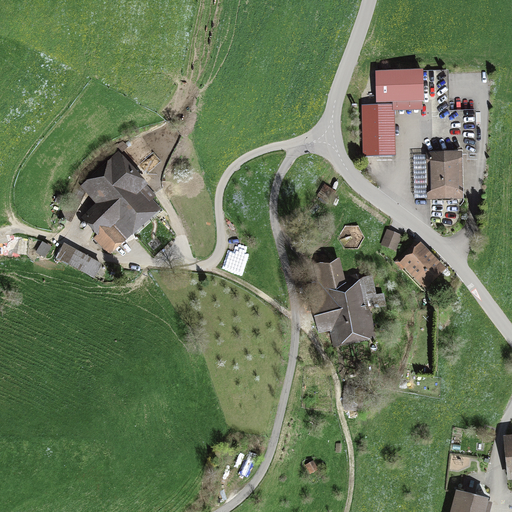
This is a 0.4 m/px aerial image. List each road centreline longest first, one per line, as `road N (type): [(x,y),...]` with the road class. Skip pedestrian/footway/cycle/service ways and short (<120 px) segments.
road 1 (unclassified): [(331,137),(300,146),(276,186),(274,220),(295,307),(293,355),(261,472),(220,511)]
road 2 (track): [(205,264),(304,324),(328,360),(351,449),(347,511)]
road 3 (tertiary): [(331,137),(354,178),(443,249),(511,336)]
road 4 (tertiary): [(370,0),(331,137)]
